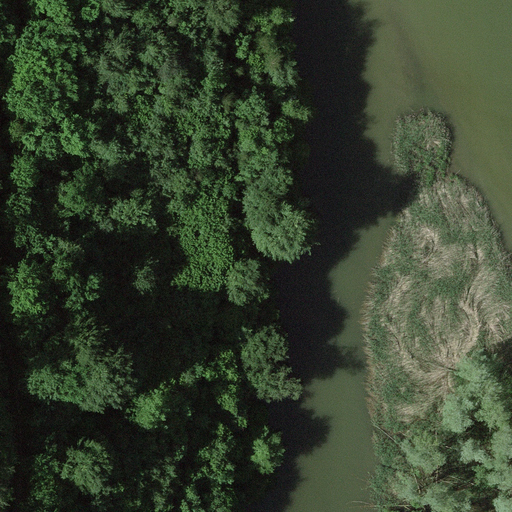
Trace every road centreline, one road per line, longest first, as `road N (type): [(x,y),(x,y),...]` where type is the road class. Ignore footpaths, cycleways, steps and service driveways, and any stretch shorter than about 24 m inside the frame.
road 1 (track): [(196,0),(226,50),(237,122),(229,243),(167,511)]
road 2 (track): [(0,307),(20,435),(11,511)]
